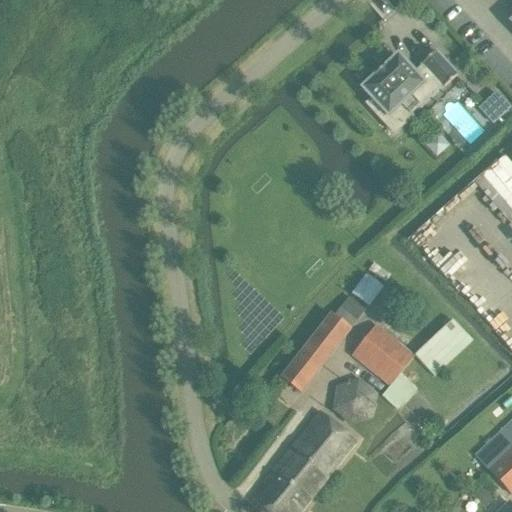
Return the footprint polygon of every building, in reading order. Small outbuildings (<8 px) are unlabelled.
[(442,89),(457,76),(434,53),(421,66),(422,68),(413,76),(396,58),(383,69),(382,69),(373,77),(374,78),(361,90),(371,101),(366,105),(381,122),(409,97),(413,102),(425,91),(430,96),(440,86),(442,89)] [(493,125),(510,109),(495,93),(478,109),(493,125)] [(368,308),(383,288),(366,276),(351,295),(368,308)] [(299,396),(356,325),(366,312),(349,298),(282,383),(299,396)] [(452,322),(415,357),(434,377),(471,342),(452,322)] [(351,357),(389,387),(413,357),(375,327),(351,357)] [(265,511),(300,511),(355,443),(319,415),(251,500),(265,511)] [(511,493),(511,423),(475,458),(510,495),(511,493)]
